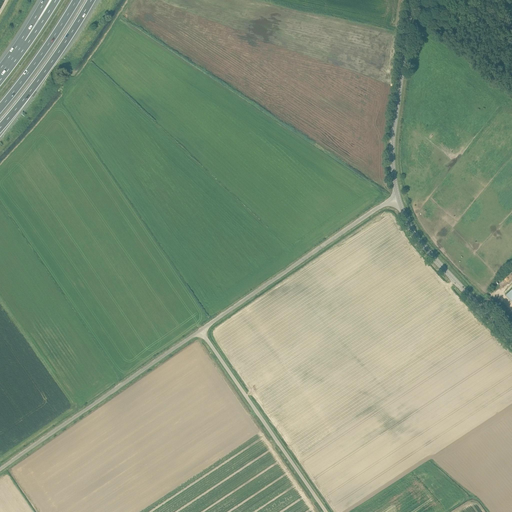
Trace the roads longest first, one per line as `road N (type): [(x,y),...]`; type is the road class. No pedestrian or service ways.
road 1 (unclassified): [(0,470),(201,331)]
road 2 (unclassified): [(201,331),(398,199)]
road 3 (unclassified): [(325,511),(201,331)]
road 4 (tertiary): [(398,199),(393,136),(412,0)]
road 5 (tertiary): [(511,341),(418,239),(398,199)]
road 6 (motorway): [(0,127),(91,0)]
road 7 (motorway): [(0,108),(77,0)]
